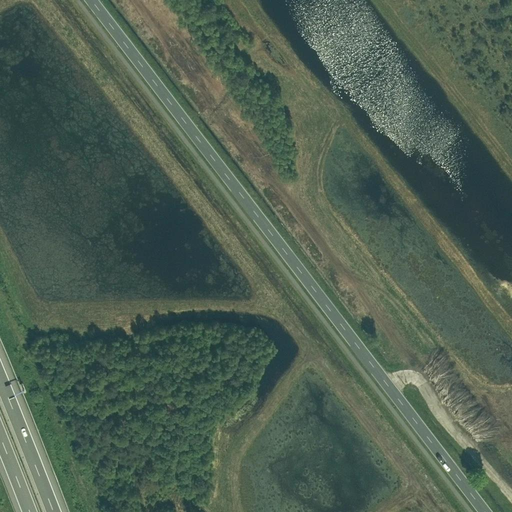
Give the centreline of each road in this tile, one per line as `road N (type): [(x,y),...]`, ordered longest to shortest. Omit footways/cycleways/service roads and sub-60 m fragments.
road 1 (tertiary): [(484,511),(90,0)]
road 2 (motorway): [(53,511),(0,379)]
